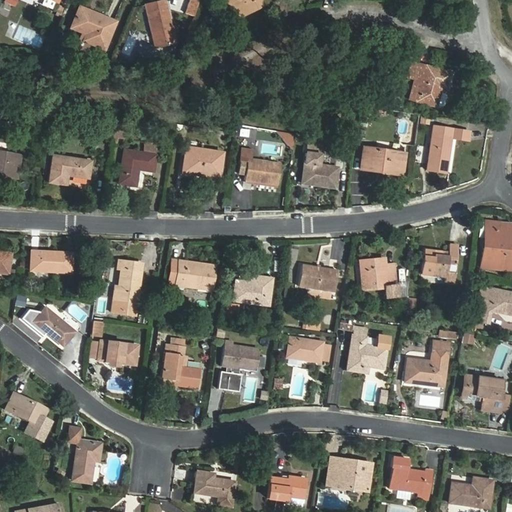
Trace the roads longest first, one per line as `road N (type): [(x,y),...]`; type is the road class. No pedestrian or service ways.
road 1 (residential): [(0,330),(130,426),(191,438),(283,418),(511,442)]
road 2 (residential): [(0,217),(339,225),(408,216),(494,188)]
road 3 (residential): [(324,19),(390,18),(511,79)]
